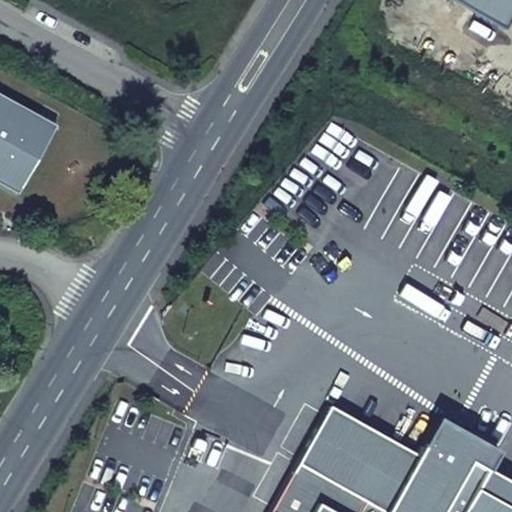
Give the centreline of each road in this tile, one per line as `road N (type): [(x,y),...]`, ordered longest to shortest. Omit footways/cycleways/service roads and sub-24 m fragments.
road 1 (tertiary): [(0,481),(215,131)]
road 2 (residential): [(215,131),(0,16)]
road 3 (tertiary): [(215,131),(297,0)]
